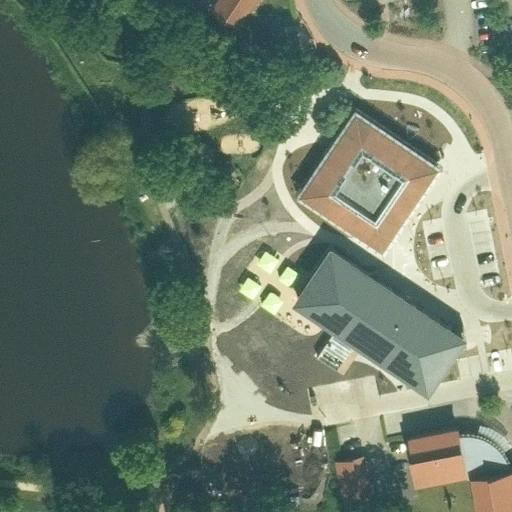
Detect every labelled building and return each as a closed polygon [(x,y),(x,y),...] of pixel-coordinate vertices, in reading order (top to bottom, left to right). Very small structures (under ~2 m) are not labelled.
[(255,0),(213,0),(210,5),(238,24),(255,0)] [(442,157),(351,97),(292,185),(383,246),(442,157)] [(298,296),(428,387),(466,332),(336,239),(298,296)] [(483,420),(409,432),(418,480),(464,471),(472,476),(479,511),(511,511),(511,446),(511,443),(502,430),(493,425),(483,420)] [(370,452),(335,459),(343,496),(379,491),(370,452)]
